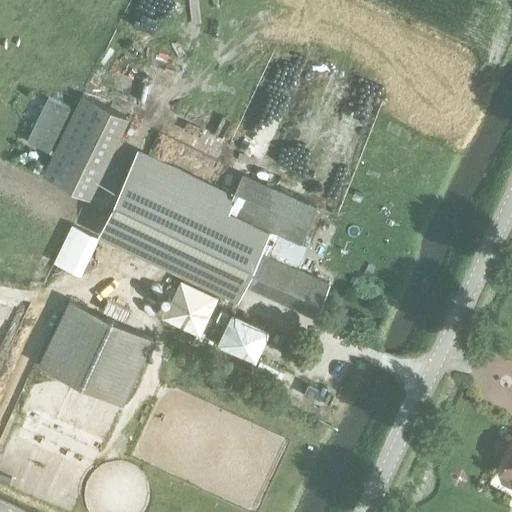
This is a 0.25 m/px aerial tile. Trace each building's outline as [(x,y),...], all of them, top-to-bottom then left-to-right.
[(126,114),(83,93),(41,173),(87,195),(126,114)] [(51,153),(72,108),(71,107),(47,96),(26,140),(51,153)] [(243,173),(231,197),(137,153),(106,219),(244,284),(244,282),(250,284),(250,285),(314,315),(328,282),(291,264),(294,257),(293,257),(316,206),(243,173)] [(53,260),(79,272),(103,222),(78,209),(53,260)] [(182,275),(165,313),(204,329),(220,292),(182,275)] [(123,402),(153,337),(70,298),(39,364),(123,402)] [(233,308),(219,340),(258,357),(272,325),(233,308)] [(511,450),(503,470),(511,474),(511,450)]
